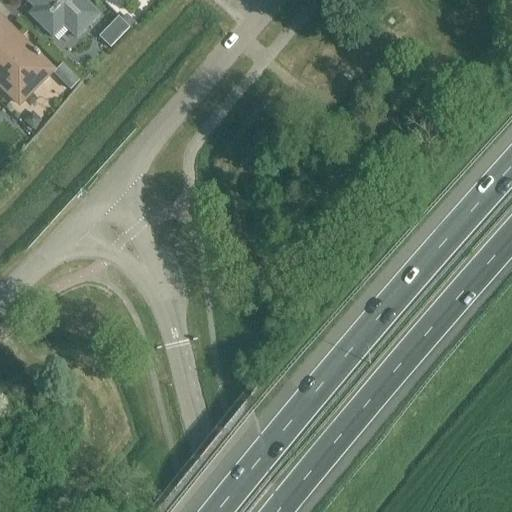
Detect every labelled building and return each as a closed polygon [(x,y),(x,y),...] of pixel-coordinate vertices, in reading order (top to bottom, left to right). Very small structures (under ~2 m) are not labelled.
[(31,15),(54,37),(65,26),(78,38),(100,16),(87,3),(83,0),(27,0),(36,9),(31,15)] [(50,67),(12,31),(0,18),(0,85),(13,98),(32,79),(35,82),(44,82),(50,76),(50,67)] [(121,20),(113,29),(122,38),(131,29),(121,20)] [(33,112),(24,121),(33,131),(42,122),(33,112)] [(20,128),(15,133),(15,140),(20,146),(29,136),(20,128)]
